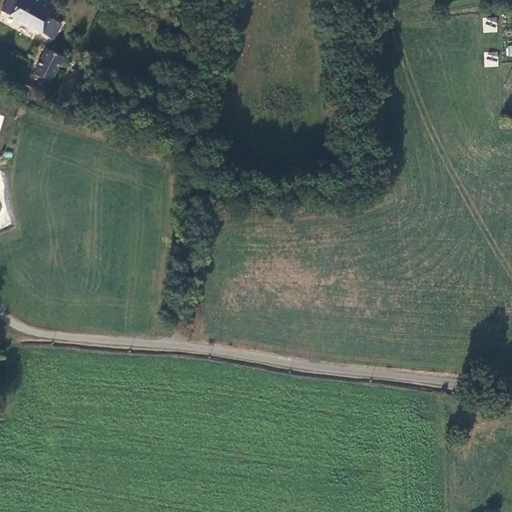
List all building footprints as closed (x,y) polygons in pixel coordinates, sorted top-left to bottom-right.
[(6,0),(1,11),(50,40),(59,25),(46,17),(53,6),(42,0),(6,0)] [(497,18),(483,17),(483,32),(497,33),(497,18)] [(51,54),(60,58),(62,54),(54,49),(51,54)] [(40,78),(37,86),(46,91),(61,60),(60,58),(51,54),(45,50),(31,74),(40,78)] [(483,67),(498,67),(498,52),(484,52),(483,67)]
